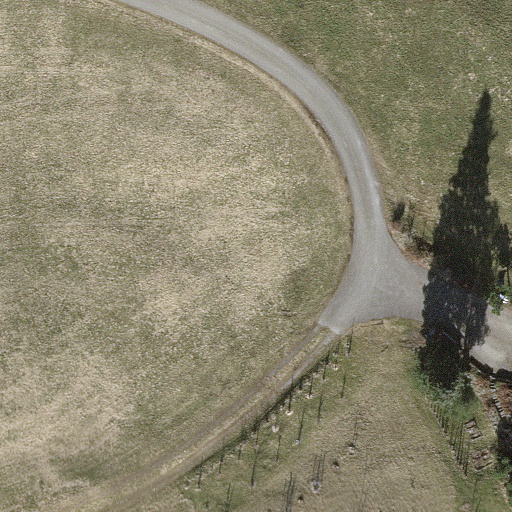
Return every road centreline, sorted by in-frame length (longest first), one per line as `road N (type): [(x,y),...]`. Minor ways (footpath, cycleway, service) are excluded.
road 1 (residential): [(341,336),(379,252),(367,166),(323,95),(232,32),(146,0)]
road 2 (track): [(98,511),(164,485),(341,336)]
